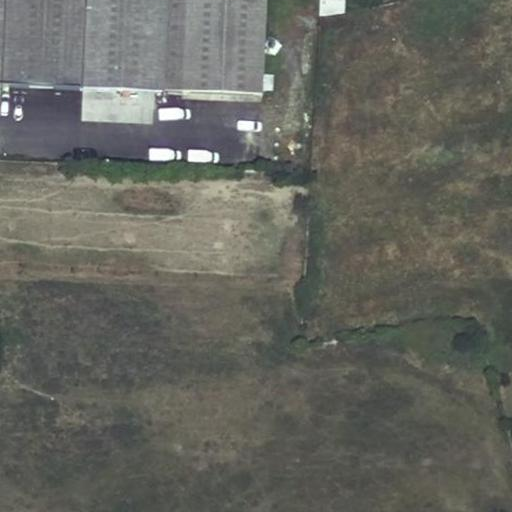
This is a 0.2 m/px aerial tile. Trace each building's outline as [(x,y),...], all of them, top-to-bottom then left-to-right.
[(0,0),(0,86),(81,90),(83,0),(0,0)] [(83,0),(81,90),(161,93),(165,0),(83,0)] [(185,0),(165,0),(161,93),(181,94),(185,0)] [(185,0),(181,94),(260,98),(265,0),(185,0)] [(341,14),(342,0),(322,0),(321,19),(341,14)]
